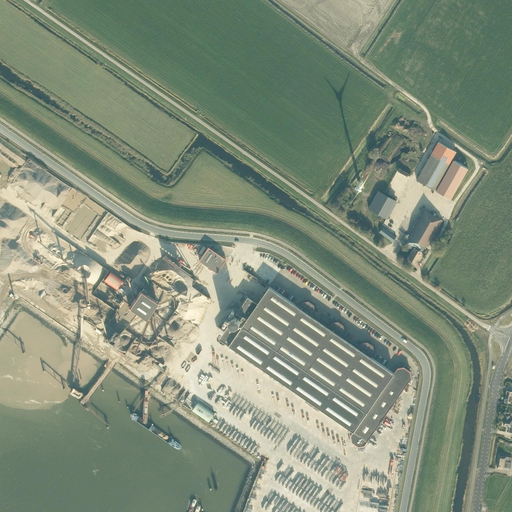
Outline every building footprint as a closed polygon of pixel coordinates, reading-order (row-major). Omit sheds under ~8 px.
[(438,142),(431,154),(416,180),(434,190),(437,187),(438,187),(436,191),(451,200),(468,169),(453,160),(440,184),(439,183),(456,152),(438,142)] [(396,201),(378,191),(369,209),(386,218),(396,201)] [(427,247),(442,221),(425,211),(410,237),(406,235),(402,240),(406,243),(407,243),(416,248),(409,260),(414,263),(416,260),(418,261),(422,253),(426,246),(427,247)] [(383,228),(379,232),(392,242),(396,237),(383,228)] [(225,258),(225,259),(223,259),(208,248),(199,261),(208,267),(208,268),(210,270),(211,269),(216,273),(224,261),(225,261),(226,261),(225,261),(225,260),(225,259),(225,258)] [(117,289),(124,279),(111,269),(104,279),(117,289)] [(233,310),(223,323),(225,325),(227,322),(236,328),(241,320),(242,321),(245,317),(247,318),(229,345),(354,432),(351,436),(352,442),(358,447),(365,445),(411,378),(410,371),(404,367),(397,368),(394,373),(371,357),(374,352),(373,346),(368,342),(361,343),(359,347),(342,335),(344,332),(343,325),(338,322),(332,323),(329,326),(312,314),(315,311),(314,305),(308,301),(302,302),(299,307),(269,287),(258,303),(248,297),(235,315),(233,314),(235,311),(233,310)] [(140,291),(129,308),(145,319),(157,302),(140,291)] [(152,365),(162,372),(162,371),(165,373),(166,371),(161,367),(163,365),(160,363),(159,366),(154,362),(152,365)] [(214,414),(198,403),(192,411),(208,423),(214,414)] [(504,419),(503,425),(510,427),(508,432),(511,433),(511,431),(511,420),(511,421),(508,420),(509,416),(505,415),(505,419),(504,419)] [(499,456),(497,468),(503,469),(504,467),(510,468),(511,462),(511,458),(506,457),(499,456)]
